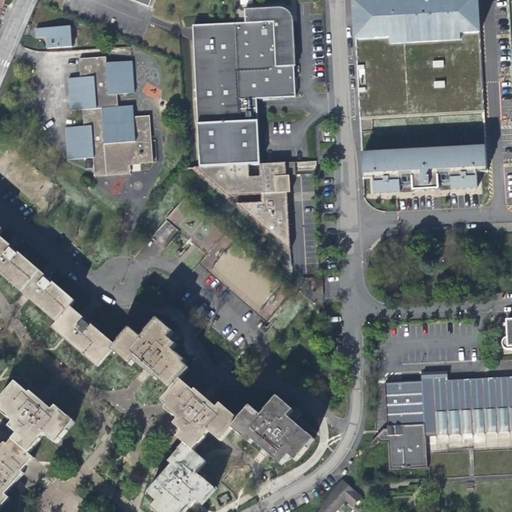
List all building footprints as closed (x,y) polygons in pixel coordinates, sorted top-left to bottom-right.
[(122,0),(148,10),(151,0),(122,0)] [(372,6),(354,6),(356,53),(385,51),(386,58),(463,55),(464,47),(482,46),(480,0),(405,0),(397,2),(372,6)] [(239,109),(256,108),(256,98),(295,96),(294,65),(295,65),(293,21),(292,21),(291,18),(289,14),(287,12),(283,10),(280,9),(278,9),(278,7),(243,8),(244,23),(187,25),(197,128),(240,124),(239,109)] [(70,31),(38,34),(39,45),(47,44),(48,54),(73,51),(70,31)] [(386,58),(385,51),(356,53),(360,123),(362,155),(487,148),(482,46),(464,47),(463,55),(386,58)] [(96,161),(97,167),(109,166),(108,153),(133,151),(134,166),(157,164),(153,117),(137,119),(136,108),(118,109),(117,97),(134,95),(131,63),(106,66),(105,60),(80,63),(82,81),(70,82),(73,114),(85,113),(86,129),(69,131),(72,163),(96,161)] [(256,127),(196,131),(200,171),(259,164),(256,127)] [(490,197),(487,148),(362,155),(365,204),(490,197)] [(135,176),(134,166),(133,151),(108,153),(109,166),(97,167),(98,180),(135,176)] [(315,171),(315,161),(298,161),(298,171),(315,171)] [(250,178),(249,165),(200,171),(198,171),(230,198),(261,194),(261,202),(238,205),(290,249),(289,225),(286,176),(286,163),(267,164),(259,164),(261,177),(250,178)] [(198,266),(259,310),(285,275),(197,212),(186,227),(183,224),(184,222),(178,217),(174,222),(194,237),(191,241),(207,254),(198,266)] [(511,319),(506,320),(506,334),(507,341),(501,344),(503,346),(505,347),(507,348),(511,347),(511,319)] [(0,511),(0,506),(31,456),(29,454),(41,434),(59,445),(74,419),(9,379),(0,393),(0,411),(15,434),(0,443),(0,511)] [(320,506),(323,509),(326,511),(335,511),(341,506),(345,501),(353,507),(361,498),(343,481),(320,506)]
